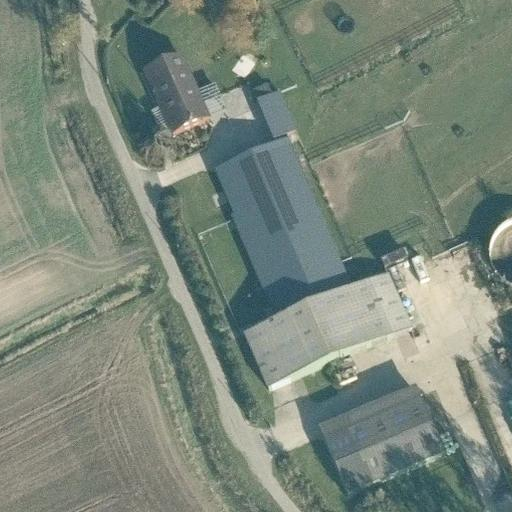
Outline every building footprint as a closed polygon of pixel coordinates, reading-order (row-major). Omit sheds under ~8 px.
[(212,121),(182,57),(143,75),(173,139),(212,121)] [(286,134),(272,96),(250,104),(264,141),(286,134)] [(283,146),(211,178),(278,329),(239,346),(261,396),(411,330),(386,273),(347,291),(283,146)] [(511,276),(511,234),(491,255),(511,276)] [(448,459),(418,391),(317,435),(346,503),(448,459)]
